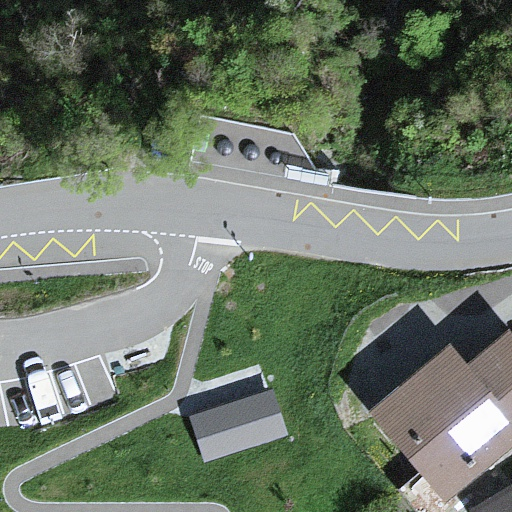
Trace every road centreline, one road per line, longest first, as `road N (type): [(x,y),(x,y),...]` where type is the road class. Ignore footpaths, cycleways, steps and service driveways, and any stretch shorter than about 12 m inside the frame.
road 1 (tertiary): [(200,211),(332,232),(511,237)]
road 2 (residential): [(200,211),(190,265),(166,297),(108,327),(0,342)]
road 3 (tertiary): [(0,211),(90,202),(200,211)]
